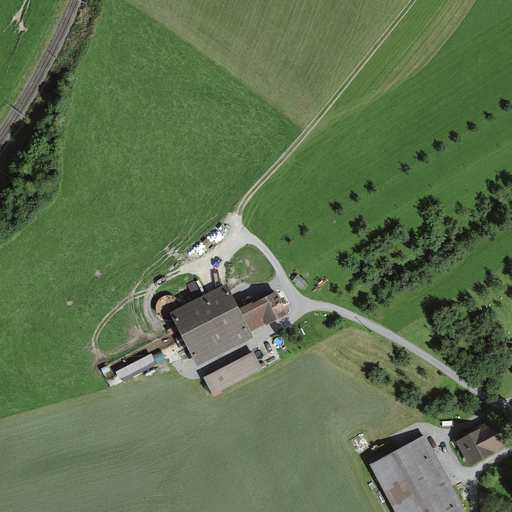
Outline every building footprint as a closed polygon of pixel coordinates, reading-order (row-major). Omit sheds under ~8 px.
[(297,277),(292,282),(300,290),(305,284),(297,277)] [(224,285),(168,314),(195,366),(251,336),(224,285)] [(251,330),(286,313),(275,292),(241,308),(251,330)] [(252,353),(203,380),(212,397),(262,371),(252,353)] [(120,377),(157,363),(153,354),(117,369),(120,377)] [(131,356),(114,364),(117,370),(133,362),(131,356)] [(491,424),(456,442),(470,468),(505,450),(491,424)] [(464,511),(424,438),(371,467),(395,511),(464,511)]
